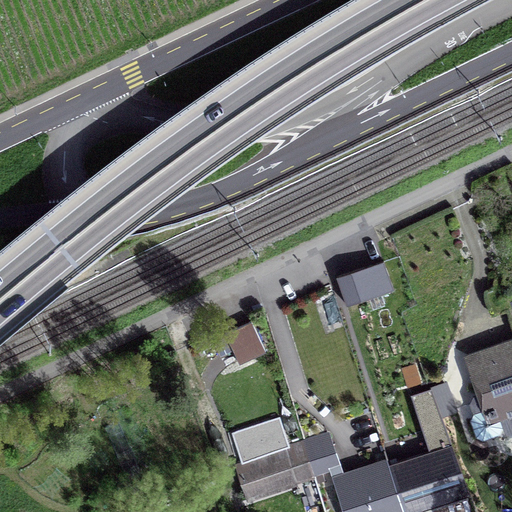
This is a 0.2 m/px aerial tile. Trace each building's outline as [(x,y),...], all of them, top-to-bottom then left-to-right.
[(348,304),(394,287),(385,260),(338,275),(348,304)] [(511,343),(471,358),(483,392),(473,395),(470,402),(473,412),(470,419),(476,436),(483,439),(500,433),(506,436),(511,434),(511,282),(486,292),(493,313),(508,308),(511,320),(511,343)] [(444,382),(430,387),(440,415),(454,410),(444,382)] [(430,444),(437,441),(448,437),(440,415),(430,387),(428,383),(413,394),(430,444)] [(404,413),(403,425),(405,432),(421,426),(415,411),(411,410),(407,405),(401,409),(404,413)] [(328,433),(303,441),(313,471),(339,462),(328,433)] [(388,465),(403,511),(415,511),(469,494),(448,437),(437,441),(439,448),(388,465)] [(294,478),(313,471),(303,441),(236,463),(248,495),(295,480),(294,478)] [(345,511),(403,511),(388,465),(336,482),(345,511)]
